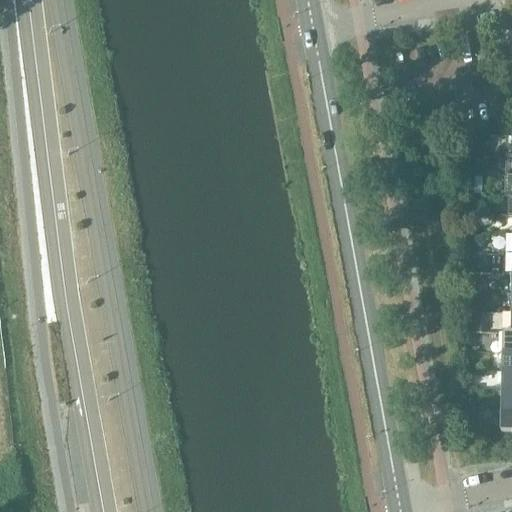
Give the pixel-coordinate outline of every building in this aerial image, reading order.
[(475,165),(474,177),(486,177),(486,166),(475,165)] [(503,334),(503,355),(511,355),(511,335),(503,334)] [(511,355),(503,355),(502,375),(511,375),(511,355)] [(511,375),(502,375),(502,395),(511,394),(511,375)] [(511,394),(502,395),(502,414),(511,414),(511,394)] [(511,414),(502,414),(501,434),(511,433),(511,414)]
